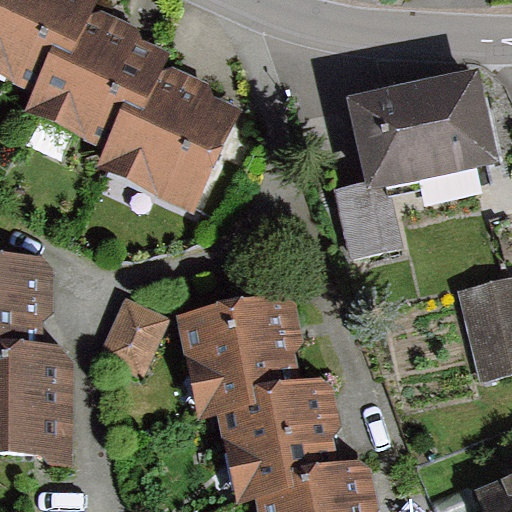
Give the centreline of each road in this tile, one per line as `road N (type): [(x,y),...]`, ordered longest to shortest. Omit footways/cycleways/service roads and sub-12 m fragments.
road 1 (residential): [(100,511),(91,496),(83,292),(203,262),(230,245),(260,207),(274,143),(242,51),(261,1)]
road 2 (residential): [(511,40),(334,32),(261,1)]
